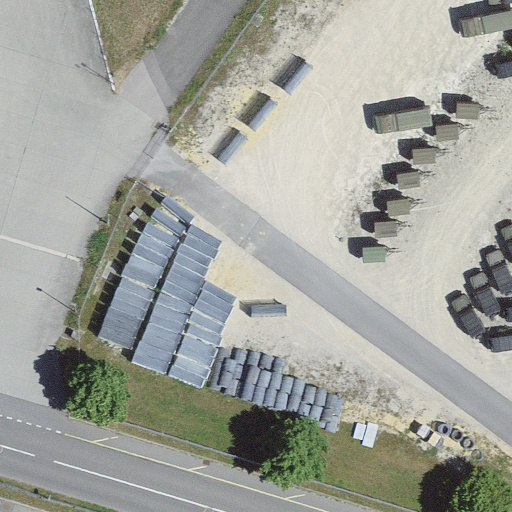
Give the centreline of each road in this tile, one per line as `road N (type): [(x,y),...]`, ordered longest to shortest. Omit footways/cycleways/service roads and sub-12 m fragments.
road 1 (residential): [(232,0),(0,325)]
road 2 (tertiary): [(218,511),(0,447)]
